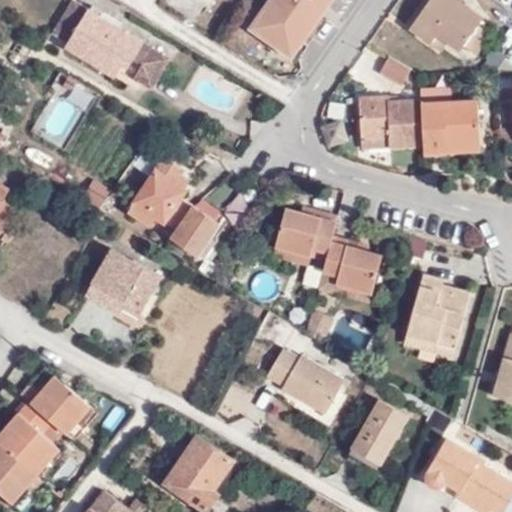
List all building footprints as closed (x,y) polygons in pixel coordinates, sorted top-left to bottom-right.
[(153,87),(170,59),(140,42),(88,11),(71,0),(51,33),(69,43),(68,46),(115,74),(121,62),(126,65),(132,54),(146,62),(137,77),(153,87)] [(269,0),(250,27),(284,52),(294,39),(304,45),(322,19),(318,16),(325,7),(329,10),(336,0),(269,0)] [(450,40),(461,49),(464,45),(480,24),(484,19),(456,0),(430,0),(410,28),(432,42),(439,33),(450,40)] [(322,19),(329,10),(325,7),(318,16),(322,19)] [(492,32),(480,24),(464,45),(477,55),(492,32)] [(432,42),(443,50),(450,40),(439,33),(432,42)] [(284,52),(294,59),(304,45),(294,39),(284,52)] [(411,68),(389,56),(380,72),(402,85),(411,68)] [(389,136),(391,147),(425,144),(422,104),(422,101),(391,102),(390,97),(360,98),(363,138),(367,137),(389,136)] [(422,104),(425,144),(425,154),(448,152),(448,144),(482,142),(480,100),(422,104)] [(390,151),(389,136),(367,137),(368,150),(368,153),(390,151)] [(448,152),(483,149),(482,142),(448,144),(448,152)] [(164,157),(156,169),(134,202),(157,216),(165,222),(179,201),(186,191),(192,182),(180,173),(182,169),(164,157)] [(0,184),(0,231),(0,232),(14,206),(2,200),(8,190),(0,184)] [(83,236),(90,223),(38,193),(30,205),(83,236)] [(165,222),(174,228),(190,207),(179,201),(165,222)] [(127,212),(149,227),(157,216),(134,202),(127,212)] [(199,255),(221,224),(195,206),(173,239),(199,255)] [(331,243),(334,235),(338,217),(303,208),(302,213),(286,209),(276,246),(311,255),(313,248),(329,252),(331,243)] [(368,252),(371,245),(334,235),(331,243),(368,252)] [(329,252),(327,260),(324,273),(339,276),(337,285),(372,293),(383,255),(368,252),(331,243),(329,252)] [(308,266),(311,255),(276,246),(273,255),(308,266)] [(92,282),(125,301),(123,305),(139,314),(162,276),(113,248),(92,282)] [(329,252),(313,248),(311,255),(327,260),(329,252)] [(339,276),(324,273),(320,289),(335,293),(337,285),(339,276)] [(450,297),(440,293),(443,286),(444,281),(423,275),(407,334),(457,346),(471,294),(452,289),(450,297)] [(85,292),(120,311),(123,305),(125,301),(92,282),(85,292)] [(370,302),(372,293),(337,285),(335,293),(370,302)] [(443,286),(440,293),(450,297),(452,289),(443,286)] [(337,318),(315,308),(308,333),(319,339),(322,334),(329,337),(337,318)] [(307,333),(269,311),(251,345),(276,360),(267,376),(283,386),(282,389),(325,413),(344,382),(302,356),(313,336),(307,333)] [(454,356),(457,346),(407,334),(405,343),(454,356)] [(502,397),(511,400),(511,334),(501,378),(507,380),(502,397)] [(52,422),(65,432),(67,434),(77,422),(75,420),(88,406),(56,378),(43,393),(31,383),(21,394),(29,401),(52,422)] [(501,378),(496,395),(502,397),(507,380),(501,378)] [(380,464),(409,416),(380,399),(351,448),(380,464)] [(29,401),(8,425),(0,433),(0,445),(30,472),(54,444),(42,434),(52,422),(29,401)] [(54,444),(65,432),(52,422),(42,434),(54,444)] [(212,490),(233,460),(197,437),(165,482),(205,510),(217,494),(212,490)] [(460,490),(457,497),(482,511),(486,505),(492,509),(496,511),(503,511),(511,497),(511,483),(484,466),(477,463),(480,457),(447,439),(427,473),(427,484),(437,488),(443,487),(447,482),(460,490)] [(35,476),(59,449),(54,444),(30,472),(35,476)] [(23,487),(25,488),(35,476),(30,472),(0,445),(0,494),(10,502),(23,487)] [(484,466),(487,461),(480,457),(477,463),(484,466)] [(127,506),(104,490),(90,508),(87,511),(139,511),(146,502),(136,495),(127,506)]
